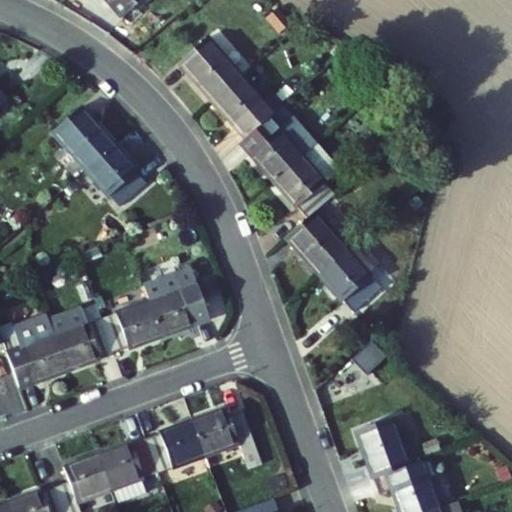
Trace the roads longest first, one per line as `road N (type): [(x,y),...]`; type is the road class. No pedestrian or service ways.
road 1 (residential): [(0,3),(110,66),(190,150),(222,207),(273,345)]
road 2 (residential): [(0,441),(273,345)]
road 3 (residential): [(273,345),(333,511)]
